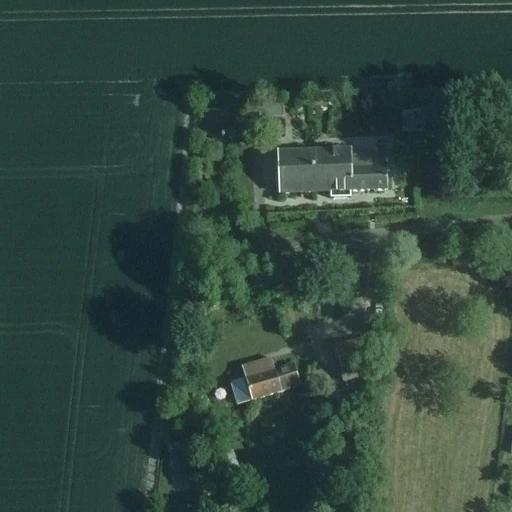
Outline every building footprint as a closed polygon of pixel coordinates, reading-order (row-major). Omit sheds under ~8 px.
[(358,150),(276,152),(278,194),(330,193),(330,199),(350,198),(350,193),(384,192),(383,157),(358,157),(358,150)] [(362,336),(333,344),(336,358),(366,351),(362,336)] [(300,386),(293,364),(274,370),(270,358),(241,367),(245,379),(230,383),(237,405),(300,386)] [(339,368),(343,382),(369,376),(366,362),(339,368)] [(366,391),(357,393),(360,409),(369,407),(366,391)] [(183,450),(168,453),(174,479),(188,476),(183,450)]
